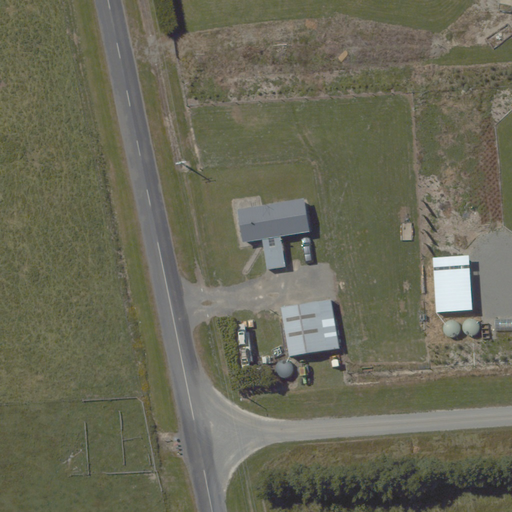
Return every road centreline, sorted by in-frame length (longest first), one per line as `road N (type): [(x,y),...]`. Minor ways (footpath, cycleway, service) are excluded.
road 1 (residential): [(107,0),(196,437)]
road 2 (residential): [(196,437),(511,418)]
